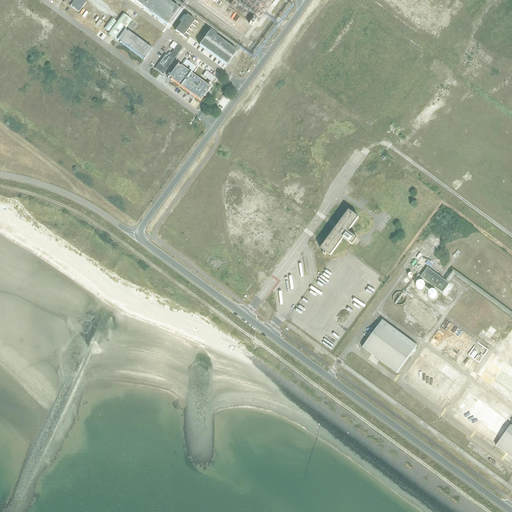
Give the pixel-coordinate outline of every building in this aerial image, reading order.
[(71,0),(69,3),(78,10),(86,1),(84,0),(71,0)] [(132,0),(167,25),(174,16),(179,9),(166,0),(132,0)] [(228,0),(256,20),(258,22),(262,16),(263,16),(266,12),(265,12),(270,6),(261,0),(228,0)] [(425,0),(424,0),(395,0),(424,17),(422,17),(422,19),(430,24),(436,14),(436,10),(431,7),(431,4),(428,2),(428,0),(425,0)] [(308,80),(374,125),(426,47),(360,3),(308,80)] [(488,18),(490,20),(497,10),(494,8),(488,18)] [(116,40),(131,20),(122,13),(107,33),(116,40)] [(183,37),(194,21),(195,21),(187,15),(175,31),(180,35),(183,37)] [(104,28),(108,31),(116,21),(111,18),(104,28)] [(29,33),(33,36),(40,27),(32,21),(22,33),(26,36),(29,33)] [(143,60),(152,49),(151,48),(151,49),(128,32),(125,29),(117,41),(120,43),(143,59),(143,60)] [(226,65),(236,52),(214,35),(215,34),(210,30),(199,45),(226,65)] [(169,66),(173,60),(180,50),(175,47),(168,56),(171,58),(166,64),(169,66)] [(182,63),(193,70),(196,64),(186,58),(182,63)] [(210,87),(187,70),(181,66),(178,63),(167,78),(171,80),(200,101),(210,87)] [(295,217),(306,224),(313,213),(287,196),(284,202),(298,212),(295,217)] [(348,232),(359,217),(349,210),(338,225),(337,224),(335,227),(336,228),(321,249),(324,252),(323,254),(325,255),(327,253),(330,256),(343,238),(352,245),(357,238),(348,232)] [(420,255),(417,254),(413,261),(419,264),(422,258),(419,257),(420,255)] [(443,293),(449,284),(445,281),(427,268),(420,277),(443,293)] [(426,289),(426,288),(426,286),(425,284),(423,283),(422,282),(421,282),(419,282),(418,282),(417,283),(416,284),(415,285),(415,286),(415,287),(415,289),(416,290),(416,291),(417,292),(418,293),(420,293),(421,293),(422,293),(424,292),(425,291),(426,290),(426,289)] [(451,297),(457,288),(454,286),(448,295),(451,297)] [(438,297),(438,296),(438,295),(437,294),(436,292),(435,291),(434,291),(432,290),(430,291),(428,292),(427,293),(427,295),(426,296),(427,298),(427,299),(428,300),(429,300),(430,301),(431,301),(432,301),(433,301),(434,301),(436,300),(437,299),(437,298),(438,297)] [(406,300),(406,299),(406,298),(406,297),(405,296),(405,295),(403,294),(401,294),(400,294),(399,294),(398,295),(397,295),(396,296),(395,297),(395,298),(395,299),(395,300),(395,301),(396,302),(396,303),(398,304),(399,305),(400,305),(401,305),(403,304),(404,303),(405,302),(406,301),(406,300)] [(406,311),(416,311),(416,300),(406,300),(406,311)] [(407,314),(405,317),(414,323),(416,320),(407,314)] [(397,373),(413,351),(417,346),(382,320),(362,348),(397,373)] [(407,373),(447,398),(463,373),(423,348),(407,373)] [(496,374),(507,372),(492,361),(485,370),(481,367),(478,370),(479,375),(488,382),(490,382),(501,390),(507,390),(510,386),(511,385),(507,382),(510,379),(498,380),(498,384),(495,385),(495,380),(492,378),(496,374)] [(463,408),(458,417),(496,442),(500,436),(497,434),(506,420),(499,416),(500,415),(494,411),(497,406),(495,405),(494,407),(469,390),(459,405),(463,408)] [(511,426),(511,425),(496,445),(511,457),(511,426)]
